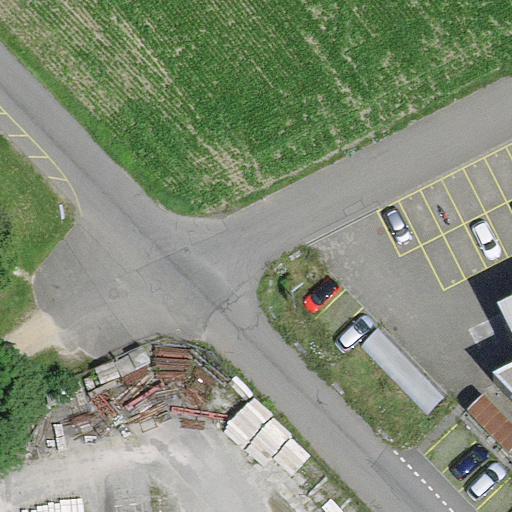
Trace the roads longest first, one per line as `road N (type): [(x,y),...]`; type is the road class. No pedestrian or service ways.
road 1 (unclassified): [(158,274),(511,101)]
road 2 (unclassified): [(158,274),(397,511)]
road 3 (unclassified): [(0,110),(158,274)]
road 4 (track): [(0,361),(158,274)]
